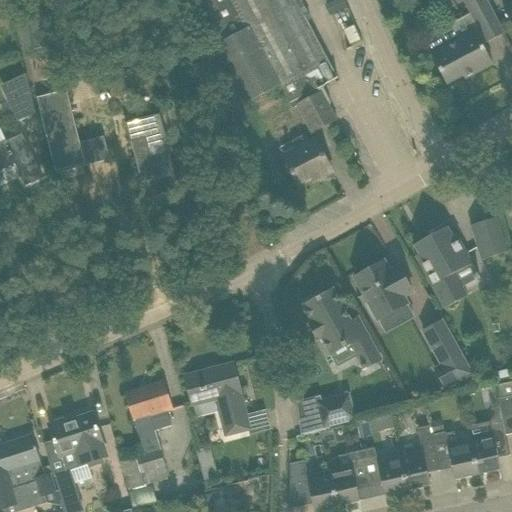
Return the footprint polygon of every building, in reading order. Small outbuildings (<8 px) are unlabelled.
[(204,0),(215,45),(214,45),(230,77),(224,80),(229,90),(227,92),(235,108),(243,104),(244,105),(280,85),(292,109),(298,106),(312,132),(335,120),(328,107),(330,103),(323,89),(325,85),(336,79),(294,0),(204,0)] [(452,26),(459,40),(431,56),(446,85),(470,72),(472,76),(492,65),(482,46),(503,34),(485,0),(463,0),(472,16),(452,26)] [(511,4),(503,9),(511,25),(511,4)] [(0,172),(2,172),(1,170),(15,164),(25,186),(42,178),(22,134),(7,141),(0,127),(0,107),(13,102),(3,81),(0,82),(0,172)] [(85,164),(80,143),(74,121),(55,126),(51,110),(70,105),(66,90),(36,98),(55,172),(56,172),(85,164)] [(131,143),(135,142),(144,179),(169,172),(168,169),(169,168),(165,156),(169,155),(170,154),(160,115),(140,120),(125,124),(130,143),(131,143)] [(297,154),(285,161),(298,185),(330,168),(317,144),(309,148),(303,136),(291,142),(297,154)] [(470,226),(481,261),(507,253),(496,218),(470,226)] [(472,264),(455,234),(452,236),(447,228),(443,229),(442,226),(429,233),(431,236),(413,246),(418,254),(415,256),(444,309),(460,300),(453,288),(460,285),(454,274),(472,264)] [(354,278),(368,304),(366,305),(373,319),(376,317),(378,320),(407,304),(403,297),(412,292),(398,267),(389,272),(384,262),(354,278)] [(307,304),(303,306),(312,323),(309,325),(318,340),(321,339),(330,355),(333,354),(338,364),(356,354),(352,347),(369,338),(359,321),(352,325),(333,290),(320,297),(318,293),(305,300),(307,304)] [(442,321),(423,332),(442,366),(434,370),(444,389),(471,374),(442,321)] [(184,377),(192,407),(214,402),(223,437),(250,430),(233,364),(184,377)] [(509,369),(494,373),(496,382),(511,379),(509,369)] [(164,467),(165,467),(154,431),(171,426),(166,413),(172,410),(163,382),(125,394),(144,455),(119,462),(128,491),(167,479),(164,467)] [(511,382),(494,386),(499,408),(505,436),(506,436),(511,434),(511,382)] [(321,402),(317,403),(324,428),(355,420),(348,395),(321,402)] [(492,436),(470,441),(477,475),(500,470),(498,458),(510,456),(506,436),(505,436),(499,408),(489,422),(492,436)] [(50,428),(49,428),(54,443),(44,446),(43,443),(42,444),(52,474),(53,474),(61,500),(59,501),(62,511),(83,511),(70,471),(102,461),(102,459),(107,458),(93,414),(77,419),(78,420),(66,424),(64,419),(48,424),(50,428)] [(428,422),(431,435),(443,432),(441,420),(428,422)] [(444,432),(432,435),(434,444),(446,441),(444,432)] [(434,444),(432,435),(419,438),(421,447),(434,444)] [(45,501),(43,497),(56,493),(51,473),(43,475),(30,437),(0,446),(0,508),(0,510),(16,504),(18,509),(45,501)] [(477,475),(470,441),(447,446),(455,480),(477,475)] [(196,452),(204,481),(217,477),(210,448),(196,452)] [(361,451),(363,460),(367,477),(380,474),(384,496),(407,491),(400,457),(377,462),(374,448),(361,451)] [(351,463),(363,460),(361,451),(349,454),(351,463)] [(423,452),(400,457),(407,491),(430,486),(423,452)] [(290,478),(289,493),(304,490),(302,478),(308,477),(304,461),(289,464),(290,478)] [(329,473),(330,477),(337,506),(338,506),(360,501),(352,467),(329,473)] [(308,477),(306,477),(308,482),(313,505),(314,511),(332,511),(338,511),(339,511),(338,506),(337,506),(330,477),(329,472),(308,477)] [(214,507),(212,495),(198,497),(200,509),(214,507)]
